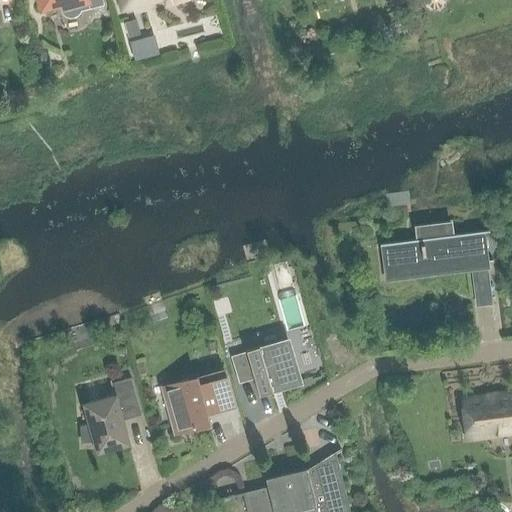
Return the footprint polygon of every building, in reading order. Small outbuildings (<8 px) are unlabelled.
[(80,7),(79,5),(87,3),(89,9),(104,5),(102,0),(37,0),(40,10),(60,5),(61,10),(62,11),(62,12),(63,14),(65,15),(67,16),(68,17),(70,17),(72,17),(73,16),(75,16),(77,14),(78,13),(79,11),(79,10),(80,9),(80,7)] [(119,0),(122,10),(158,0),(119,0)] [(153,36),(130,42),(135,61),(159,54),(153,36)] [(390,274),(492,261),(492,260),(486,261),(483,233),(489,232),(488,231),(379,245),(379,246),(387,245),(390,274)] [(487,268),(474,270),(476,284),(489,282),(487,268)] [(246,353),(232,357),(239,382),(254,378),(259,396),(272,392),(270,387),(279,385),(280,387),(298,381),(286,341),(259,349),(259,347),(245,351),(246,353)] [(218,412),(234,407),(226,378),(197,386),(195,377),(178,382),(181,391),(165,396),(176,434),(208,425),(205,413),(218,409),(218,412)] [(89,425),(81,427),(82,443),(94,442),(97,452),(128,444),(122,421),(118,407),(137,401),(131,378),(111,383),(110,381),(109,381),(113,396),(84,404),(89,425)] [(493,397),(486,398),(486,397),(462,400),(466,438),(468,438),(468,434),(481,433),(485,436),(499,434),(501,430),(505,430),(509,433),(511,432),(511,392),(493,395),(493,397)] [(272,487),(271,486),(219,499),(219,500),(242,495),(246,511),(349,511),(337,460),(335,460),(335,462),(315,466),(316,466),(315,464),(297,475),(298,477),(299,476),(300,482),(294,484),(293,481),(293,480),(292,479),(291,478),(290,477),(288,477),(287,477),(286,478),(285,478),(284,479),(283,480),(282,481),(282,483),(282,484),(283,486),(271,489),(271,487),(272,487)]
